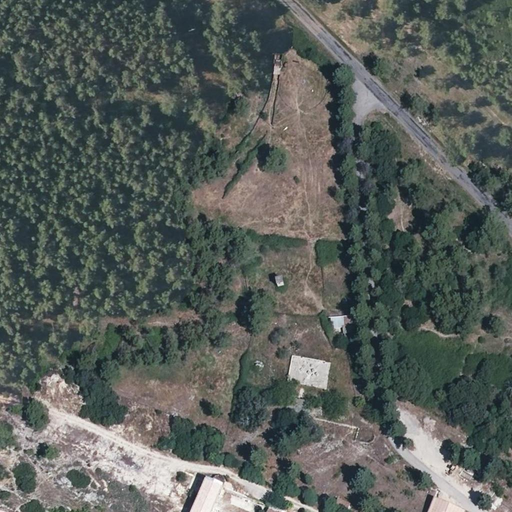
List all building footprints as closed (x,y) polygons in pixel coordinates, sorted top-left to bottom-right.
[(349,313),(362,313),(362,305),(348,306),(349,313)] [(332,317),(332,335),(354,334),(354,317),(332,317)] [(330,363),(292,356),(288,382),(325,389),(330,363)] [(305,415),(308,402),(296,399),(293,413),(305,415)] [(472,458),(469,466),(474,468),(478,461),(472,458)] [(199,498),(206,482),(191,476),(184,492),(199,498)] [(211,484),(206,481),(206,482),(199,498),(192,511),(276,511),(268,508),(266,511),(220,511),(215,510),(219,503),(224,491),(228,492),(229,493),(231,488),(224,484),(225,481),(219,478),(215,476),(211,484)] [(251,490),(242,486),(239,493),(248,497),(251,490)] [(223,504),(228,492),(224,491),(219,503),(223,504)] [(463,511),(436,500),(431,511),(463,511)] [(342,511),(345,506),(334,501),(329,511),(342,511)]
